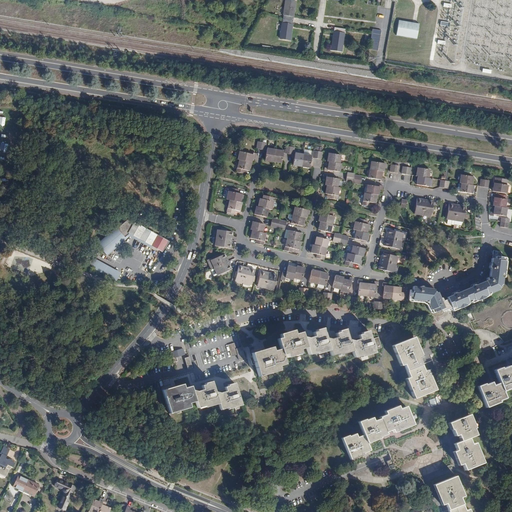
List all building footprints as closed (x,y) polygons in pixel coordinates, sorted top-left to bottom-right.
[(296,0),(294,0),(286,0),(280,38),(290,39),(292,24),(293,17),(296,0)] [(413,23),(399,20),(396,36),(416,39),(419,24),(417,23),(413,23)] [(345,28),(335,26),(332,48),(342,50),(345,28)] [(382,32),(373,31),(370,51),(378,52),(382,32)] [(273,161),(275,150),(267,148),(265,160),(273,161)] [(283,151),(275,150),(273,161),(281,163),(282,157),(283,153),(283,151)] [(239,151),(237,160),(239,160),(251,163),(252,158),(252,157),(255,158),(256,153),(253,153),(252,154),(239,151)] [(293,165),(301,166),(303,154),(295,153),(294,155),(294,159),(293,165)] [(329,162),(339,163),(341,155),(329,153),(327,161),(329,162)] [(303,154),(301,166),(309,167),(311,155),(303,154)] [(251,163),(239,160),(236,172),(243,174),(244,170),(246,170),(249,171),(251,163)] [(370,170),(382,172),(383,172),(384,168),(385,164),(371,161),(370,170)] [(340,172),(341,164),(339,163),(329,162),(328,168),(325,168),(324,171),(327,172),(328,170),(340,172)] [(418,168),(416,176),(418,176),(428,178),(430,170),(418,168)] [(384,182),(383,181),(384,178),(381,177),(382,172),(370,170),(368,178),(380,180),(380,182),(384,182)] [(326,180),(325,185),(327,185),(337,187),(339,179),(326,177),(327,175),(324,175),(323,179),(326,180)] [(461,183),(463,184),(472,185),(473,177),(463,175),(461,183)] [(428,187),(430,178),(428,178),(418,176),(416,185),(428,187)] [(492,191),(506,194),(508,185),(494,183),(493,188),(492,191)] [(472,194),(474,185),(472,185),(463,184),(462,192),(472,194)] [(337,187),(327,185),(325,194),(328,195),(330,195),(330,198),(337,200),(339,187),(337,187)] [(382,186),(383,186),(379,185),(379,187),(367,185),(366,193),(376,195),(378,195),(379,189),(381,189),(382,186)] [(228,191),(226,199),(230,200),(240,202),(241,198),(242,194),(237,193),(238,190),(231,188),(230,191),(228,191)] [(366,193),(364,193),(362,205),(369,206),(370,202),(375,203),(376,195),(366,193)] [(493,206),(494,206),(504,208),(507,196),(499,195),(499,199),(494,198),(493,206)] [(259,203),(258,207),(268,209),(271,210),(272,207),(273,202),(274,203),(275,199),(263,196),(262,199),(260,199),(259,203)] [(414,214),(422,215),(425,201),(422,200),(422,199),(417,199),(416,205),(415,210),(414,214)] [(240,202),(230,200),(227,212),(233,214),(234,214),(235,210),(239,211),(241,203),(240,202)] [(425,201),(422,215),(431,217),(431,213),(432,207),(433,201),(429,201),(425,201)] [(295,207),(293,215),(305,218),(306,218),(307,214),(308,210),(303,209),(304,205),(297,204),(296,207),(295,207)] [(446,219),(454,220),(457,206),(453,205),(453,204),(449,204),(448,210),(447,216),(446,219)] [(256,206),(254,214),(257,215),(260,216),(266,217),(268,209),(258,207),(256,206)] [(457,206),(454,220),(462,222),(463,218),(464,212),(465,207),(460,206),(457,206)] [(505,217),(506,208),(504,208),(494,206),(493,212),(490,212),(490,216),(492,217),(493,215),(505,217)] [(325,214),(320,213),(319,217),(318,221),(320,222),(332,225),(334,216),(332,216),(333,212),(325,210),(325,214)] [(292,220),(291,223),(297,225),(300,225),(302,226),(305,218),(293,215),(292,220)] [(97,244),(107,255),(117,247),(116,246),(118,244),(116,242),(118,241),(119,242),(129,234),(162,252),(169,241),(134,222),(134,223),(129,218),(110,234),(109,234),(97,244)] [(355,222),(353,230),(356,230),(367,233),(368,229),(368,225),(366,224),(367,221),(360,219),(359,222),(355,222)] [(253,221),(251,230),(252,230),(262,232),(264,224),(258,223),(255,222),(254,222),(253,221)] [(330,233),(332,225),(320,222),(318,230),(320,230),(324,231),(330,233)] [(216,237),(216,238),(231,240),(231,237),(232,237),(233,233),(227,232),(221,231),(217,230),(217,231),(216,237)] [(256,240),(256,243),(263,245),(266,233),(262,232),(252,230),(251,234),(250,238),(256,240)] [(366,241),(368,233),(367,233),(356,230),(354,239),(366,241)] [(387,238),(401,241),(403,233),(400,233),(394,231),(388,230),(387,234),(388,235),(387,238)] [(289,231),(287,238),(299,241),(301,233),(299,233),(295,232),(289,231)] [(326,248),(328,240),(321,238),(319,237),(316,237),(314,245),(326,248)] [(231,240),(216,238),(216,239),(215,245),(215,246),(218,247),(224,248),(230,249),(231,244),(230,244),(231,240)] [(287,238),(285,251),(292,252),(292,248),(299,250),(300,246),(301,242),(299,241),(287,238)] [(399,249),(401,241),(387,238),(386,241),(385,241),(384,246),(390,247),(396,249),(399,249)] [(317,254),(316,258),(323,260),(326,248),(314,245),(313,245),(312,248),(311,253),(317,254)] [(362,257),(364,248),(353,245),(352,247),(351,253),(351,254),(361,256),(362,257)] [(214,266),(214,267),(228,262),(226,258),(227,257),(225,253),(219,256),(214,258),(211,260),(211,261),(214,266)] [(345,265),(352,267),(352,263),(359,265),(360,260),(361,256),(351,254),(347,253),(345,265)] [(381,261),(395,264),(397,257),(394,256),(388,254),(382,253),(381,257),(382,257),(381,261)] [(451,308),(452,311),(491,295),(490,294),(498,290),(501,286),(502,277),(504,278),(506,261),(504,261),(505,258),(495,257),(495,259),(491,259),(491,265),(489,265),(489,267),(489,268),(490,269),(489,277),(488,277),(487,277),(486,278),(486,280),(487,281),(479,284),(477,285),(476,283),(472,285),(471,285),(470,286),(470,287),(471,288),(460,292),(458,293),(457,291),(452,293),(451,295),(452,296),(447,298),(448,300),(451,308)] [(91,260),(88,265),(116,281),(119,276),(121,273),(92,258),(91,260)] [(393,273),(395,264),(381,261),(380,265),(379,265),(378,269),(384,271),(390,272),(393,273)] [(214,267),(215,268),(217,274),(218,275),(221,273),(226,271),(232,268),(230,264),(229,264),(228,262),(214,267)] [(242,282),(243,283),(246,268),(243,268),(243,267),(239,266),(237,272),(236,278),(235,281),(236,281),(242,282)] [(286,273),(282,272),(281,279),(284,280),(285,278),(293,280),(293,278),(296,268),(288,266),(286,273)] [(296,266),(296,268),(293,278),(302,280),(304,268),(296,266)] [(246,268),(243,283),(244,283),(249,284),(251,285),(252,282),(253,276),(254,270),(250,269),(246,268)] [(320,272),(311,270),(309,282),(317,284),(320,272)] [(265,288),(268,274),(264,273),(265,272),(260,271),(259,277),(257,283),(257,286),(265,288)] [(328,274),(320,272),(317,284),(318,284),(324,286),(325,286),(327,279),(327,276),(328,274)] [(271,275),(268,274),(265,288),(272,290),(273,287),(275,281),(276,275),(272,274),(271,275)] [(343,278),(335,276),(332,287),(340,289),(343,279),(343,278)] [(340,291),(348,293),(351,281),(353,282),(353,279),(349,278),(349,281),(343,279),(340,289),(340,291)] [(366,296),(368,284),(361,284),(362,280),(358,280),(357,283),(359,283),(358,295),(366,296)] [(378,285),(378,282),(374,282),(373,285),(368,284),(366,296),(375,297),(376,285),(378,285)] [(382,298),(391,299),(392,287),(386,286),(386,283),(382,283),(382,286),(384,286),(382,298)] [(442,311),(446,310),(444,305),(445,305),(443,301),(442,302),(438,293),(436,293),(433,290),(433,289),(423,288),(423,287),(423,286),(421,285),(420,285),(420,286),(419,287),(413,287),(413,290),(410,290),(409,299),(413,300),(412,302),(424,303),(425,301),(429,303),(427,305),(429,311),(432,310),(433,313),(441,309),(442,311)] [(391,299),(403,301),(404,293),(400,293),(400,288),(392,287),(391,299)] [(491,295),(452,311),(453,312),(491,295)] [(446,310),(451,308),(448,300),(443,301),(445,305),(444,305),(446,310)] [(308,338),(303,337),(306,348),(308,355),(315,353),(315,354),(329,350),(326,338),(322,328),(316,330),(316,331),(312,332),(314,336),(311,337),(308,338)] [(330,339),(326,338),(329,350),(331,356),(338,354),(338,355),(352,351),(348,339),(345,329),(338,331),(339,332),(335,333),(337,337),(333,338),(330,339)] [(277,339),(280,349),(282,355),(286,354),(287,358),(293,356),(300,353),(299,349),(306,348),(303,337),(301,332),(295,334),(293,330),(285,333),(280,334),(281,338),(277,339)] [(353,341),(348,339),(352,351),(354,358),(361,355),(361,357),(375,353),(368,330),(361,332),(361,334),(358,335),(359,339),(356,340),(353,341)] [(404,364),(406,371),(421,365),(416,352),(419,350),(414,337),(392,346),(400,366),(404,364)] [(234,343),(228,345),(231,357),(237,355),(239,360),(245,358),(243,351),(245,350),(243,344),(241,344),(242,347),(235,349),(234,343)] [(282,355),(280,349),(273,351),(272,347),(260,351),(252,353),(259,376),(272,372),(279,370),(278,366),(285,364),(282,355)] [(421,365),(406,371),(408,377),(405,378),(413,398),(435,389),(432,383),(429,384),(427,378),(430,377),(427,370),(424,371),(421,365)] [(500,384),(503,391),(511,387),(511,370),(510,371),(508,366),(501,368),(501,367),(494,370),(500,384)] [(192,390),(195,401),(197,408),(204,406),(205,407),(218,403),(215,392),(212,381),(204,383),(205,385),(201,386),(203,390),(199,390),(200,393),(197,393),(196,391),(192,390)] [(505,398),(503,391),(500,384),(493,387),(491,382),(484,385),(484,383),(477,386),(486,408),(499,402),(499,401),(505,398)] [(215,392),(218,403),(220,410),(227,408),(227,409),(241,405),(234,383),(227,385),(228,386),(224,387),(226,391),(222,392),(223,394),(220,395),(219,393),(215,392)] [(169,389),(162,391),(169,413),(190,407),(189,403),(195,401),(192,390),(190,386),(184,388),(182,384),(175,386),(177,389),(170,391),(169,389)] [(379,417),(380,418),(385,431),(398,426),(400,430),(413,424),(406,406),(399,409),(397,405),(384,411),(386,414),(379,417)] [(462,441),(468,438),(476,435),(473,428),(474,428),(469,415),(448,423),(451,430),(452,429),(455,436),(459,434),(462,441)] [(358,422),(363,435),(367,443),(380,438),(378,433),(385,431),(380,418),(373,421),(372,417),(365,420),(365,419),(358,422)] [(367,443),(363,435),(356,437),(355,434),(349,436),(348,435),(341,438),(350,459),(363,454),(362,450),(368,447),(367,443)] [(471,444),(468,438),(462,441),(454,444),(459,457),(455,458),(458,465),(462,464),(465,470),(483,463),(475,443),(471,444)] [(0,474),(2,475),(6,477),(10,470),(9,469),(10,467),(13,468),(15,464),(12,462),(12,461),(9,460),(9,461),(6,459),(9,454),(3,451),(1,454),(3,455),(0,460),(0,461),(0,462),(0,474)] [(448,510),(462,504),(460,497),(464,496),(456,476),(434,485),(439,499),(443,497),(448,510)] [(24,490),(28,481),(19,477),(15,486),(24,490)] [(64,493),(57,507),(64,511),(75,488),(58,480),(55,487),(63,490),(64,493)] [(39,486),(28,481),(24,490),(34,495),(35,492),(37,493),(39,489),(38,488),(39,486)] [(98,511),(103,502),(103,500),(100,498),(98,502),(93,500),(88,511),(89,511),(98,511)] [(106,503),(103,502),(98,511),(108,511),(110,509),(104,507),(106,503)]
